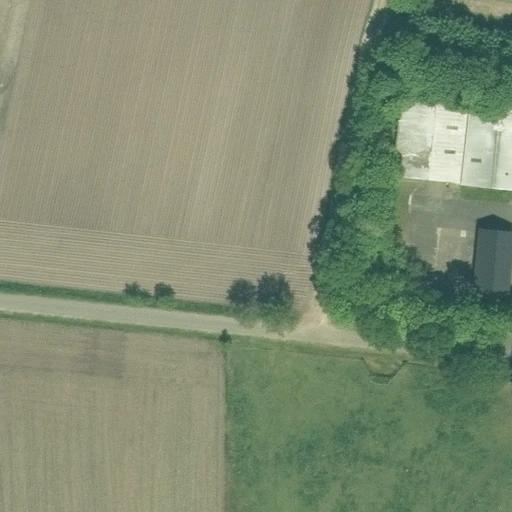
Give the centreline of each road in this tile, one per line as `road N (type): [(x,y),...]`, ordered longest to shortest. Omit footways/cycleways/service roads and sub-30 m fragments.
road 1 (unclassified): [(511,358),(251,330)]
road 2 (unclassified): [(0,301),(251,330)]
